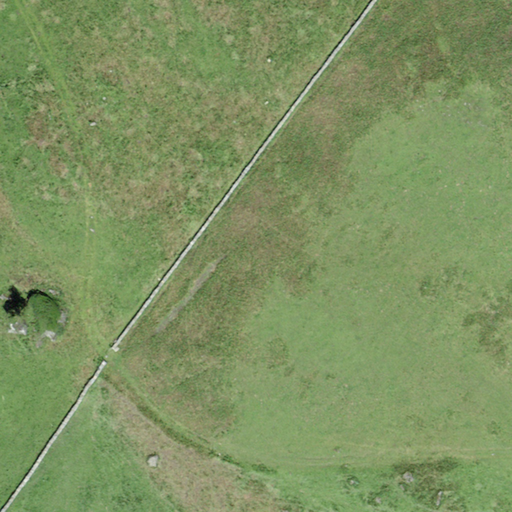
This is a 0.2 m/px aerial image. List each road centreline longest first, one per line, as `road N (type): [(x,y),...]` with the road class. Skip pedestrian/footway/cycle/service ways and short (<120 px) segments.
road 1 (track): [(511,456),(285,465),(194,437),(96,334),(94,300)]
road 2 (track): [(94,300),(86,169),(22,0)]
